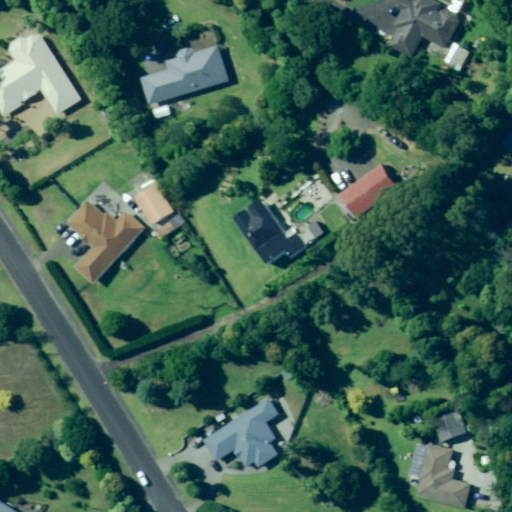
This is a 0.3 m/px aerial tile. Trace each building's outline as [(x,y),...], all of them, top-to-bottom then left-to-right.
[(409,57),(417,42),(421,35),(443,48),(459,20),(456,12),(448,7),(440,10),(439,11),(435,9),(439,2),(435,0),(411,0),(410,0),(401,0),(397,8),(400,9),(391,24),(396,27),(389,40),(387,45),(409,57)] [(66,73),(43,37),(42,35),(34,33),(27,37),(21,36),(12,42),(10,50),(16,59),(0,69),(0,109),(4,115),(7,114),(22,104),(20,102),(26,98),(42,88),(58,113),(82,98),(70,80),(66,73)] [(444,58),(442,60),(451,65),(461,48),(453,43),(444,58)] [(221,52),(219,46),(218,45),(195,52),(194,50),(189,47),(188,47),(182,49),(180,49),(177,55),(178,57),(177,57),(166,61),(168,69),(142,77),(140,78),(148,105),(149,104),(229,80),(226,69),(221,52)] [(155,117),(169,113),(167,106),(154,110),(155,117)] [(157,146),(162,154),(170,149),(165,141),(157,146)] [(362,222),(406,192),(387,164),(343,194),(347,200),(342,203),(347,209),(351,206),(355,211),(350,214),(354,220),(359,217),(362,222)] [(154,224),(156,223),(175,210),(157,183),(139,195),(136,197),(154,224)] [(324,197),(329,192),(325,188),(320,192),(324,197)] [(297,228),(295,229),(290,233),(263,197),(236,217),(271,263),(289,250),(295,257),(310,246),(302,236),(299,231),(297,228)] [(106,214),(93,202),(89,199),(68,222),(72,225),(82,234),(81,235),(90,243),(91,243),(95,246),(79,264),(76,266),(95,284),(114,263),(116,260),(147,227),(127,210),(126,211),(118,220),(109,211),(106,214)] [(160,230),(158,231),(164,238),(176,228),(171,221),(160,230)] [(279,373),(283,379),(295,371),(291,365),(279,373)] [(278,413),(268,399),(267,398),(237,417),(204,440),(217,461),(235,449),(236,450),(235,451),(239,458),(241,457),(248,467),(256,461),(260,467),(268,462),(273,459),(279,454),(271,442),(276,438),(266,422),(278,413)] [(231,406),(234,410),(240,406),(237,402),(231,406)] [(447,444),(469,434),(457,408),(435,418),(447,444)] [(448,468),(452,450),(427,443),(425,452),(418,479),(421,480),(420,483),(417,496),(466,508),(467,503),(472,484),(467,483),(458,481),(453,480),(455,470),(448,468)] [(410,480),(408,466),(396,468),(398,482),(410,480)] [(0,511),(19,511),(0,500),(0,511)]
